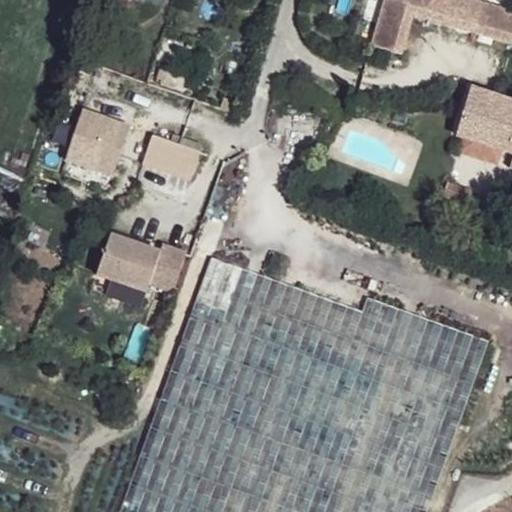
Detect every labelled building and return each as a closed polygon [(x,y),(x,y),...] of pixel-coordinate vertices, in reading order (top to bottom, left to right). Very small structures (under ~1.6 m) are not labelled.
[(511,12),(469,0),(389,0),(375,44),(392,50),(406,15),(511,44),(511,12)] [(511,101),(467,88),(453,136),(511,154),(511,101)] [(130,133),(82,118),(68,165),(115,181),(130,133)] [(201,155),(153,140),(144,170),(192,185),(201,155)] [(454,189),(449,200),(467,206),(470,194),(454,189)] [(157,254),(114,241),(102,281),(149,294),(152,288),(176,292),(186,256),(161,250),(157,254)] [(298,313),(270,302),(265,320),(293,328),(298,313)]
